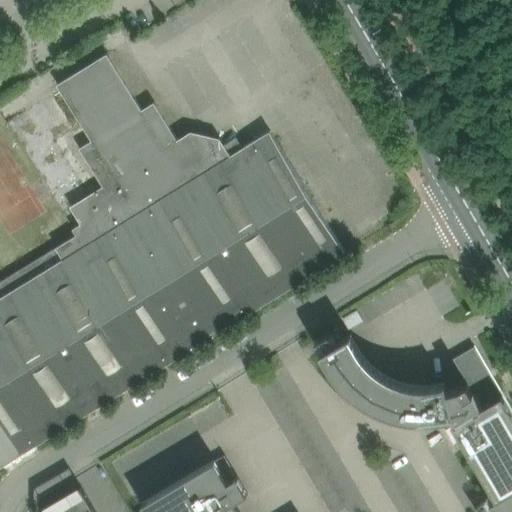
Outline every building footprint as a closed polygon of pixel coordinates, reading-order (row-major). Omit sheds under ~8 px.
[(418,0),(415,0),(405,6),(411,16),(424,9),(418,0)] [(0,467),(4,465),(36,445),(346,254),(345,253),(270,131),(243,148),(236,138),(218,149),(191,143),(186,135),(178,140),(154,102),(142,110),(107,54),(90,64),(57,84),(92,140),(80,148),(103,186),(89,195),(71,206),(82,223),(86,229),(77,234),(0,281),(0,467)] [(343,318),(349,329),(363,320),(357,310),(343,318)] [(329,335),(317,342),(323,351),(320,353),(321,353),(328,366),(331,371),(335,376),(338,381),(342,385),(346,389),(351,393),(355,397),(360,401),(365,404),(370,407),(375,410),(380,412),(386,414),(391,416),(397,418),(403,419),(408,420),(414,421),(420,421),(426,421),(432,421),(438,420),(443,419),(453,417),(455,423),(452,424),(491,491),(494,496),(496,500),(511,491),(511,409),(503,395),(494,380),(494,379),(477,350),(455,362),(467,382),(467,383),(459,388),(448,391),(446,382),(445,383),(444,384),(438,385),(431,386),(431,385),(430,385),(430,386),(425,386),(420,386),(415,386),(410,385),(405,384),(400,382),(395,381),(391,379),(386,377),(382,374),(378,371),(374,368),(370,365),(367,361),(364,358),(361,354),(358,349),(355,345),(353,341),(351,336),(351,334),(334,344),(335,343),(336,342),(336,341),(336,340),(336,339),(336,338),(335,337),(334,336),(333,335),(332,335),(331,335),(330,335),(329,336),(329,335)] [(239,511),(234,502),(248,494),(237,476),(228,481),(216,460),(142,504),(146,511),(239,511)] [(96,511),(82,487),(80,487),(85,494),(54,511),(96,511)] [(511,511),(511,491),(496,500),(490,503),(491,505),(492,504),(496,511),(511,511)]
